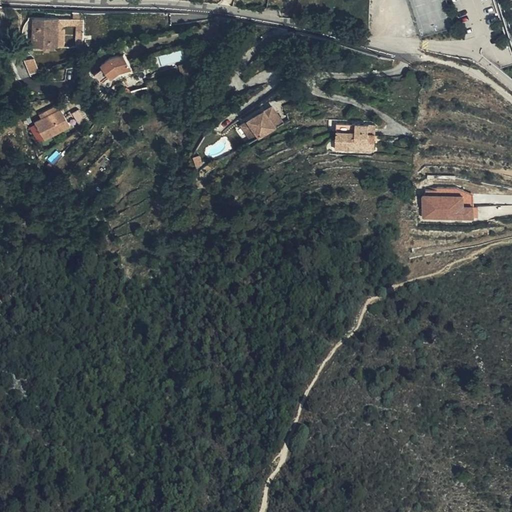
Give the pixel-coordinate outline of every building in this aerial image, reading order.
[(35,44),(60,45),(60,17),(36,16),(35,44)] [(83,46),(84,18),(60,17),(60,45),(66,45),(67,24),(78,24),(78,46),(83,46)] [(202,44),(213,49),(221,32),(211,27),(202,44)] [(111,74),(137,59),(132,49),(118,51),(110,56),(111,60),(105,64),(111,74)] [(190,56),(190,63),(190,69),(201,70),(201,60),(208,60),(207,57),(207,54),(190,56)] [(31,73),(40,71),(35,58),(26,58),(31,73)] [(97,69),(101,78),(109,73),(105,65),(97,69)] [(61,105),(64,110),(83,100),(80,95),(61,105)] [(83,100),(64,110),(58,113),(66,131),(92,119),(83,100)] [(102,117),(109,113),(102,101),(95,104),(102,117)] [(273,103),(250,117),(260,135),(276,126),(275,124),(283,120),(273,103)] [(260,135),(250,117),(242,122),(252,140),(260,135)] [(338,147),(376,149),(377,122),(339,120),(338,147)] [(477,187),(424,188),(424,218),(477,218),(477,187)]
